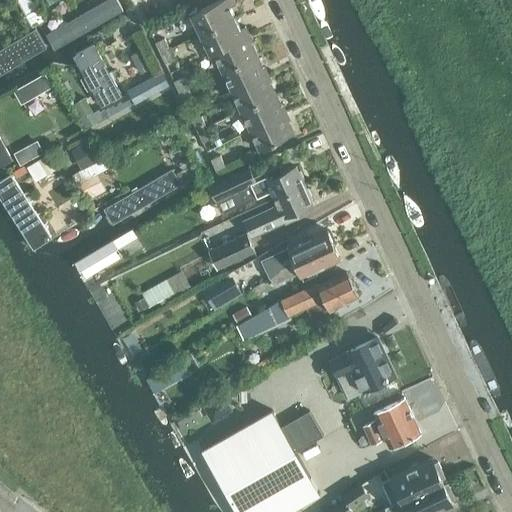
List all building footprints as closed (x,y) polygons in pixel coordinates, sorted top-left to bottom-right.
[(35,0),(20,0),(34,24),(45,18),(35,0)] [(56,47),(123,9),(117,0),(105,0),(48,33),(56,47)] [(219,0),(191,13),(201,33),(236,16),(231,5),(236,2),(235,0),(219,0)] [(241,27),(236,16),(201,33),(210,53),(214,52),(214,51),(249,34),(248,33),(250,32),(246,24),(241,27)] [(35,29),(0,49),(0,73),(46,46),(35,29)] [(258,54),(249,34),(214,51),(214,52),(223,71),(258,54)] [(156,41),(161,52),(170,48),(165,37),(156,41)] [(94,43),(74,54),(102,106),(123,94),(94,43)] [(175,59),(170,48),(161,52),(166,63),(175,59)] [(268,73),(258,54),(223,71),(232,90),(268,73)] [(155,72),(127,88),(131,96),(134,102),(148,94),(163,86),(169,83),(161,69),(155,72)] [(44,73),(32,80),(39,92),(51,85),(44,73)] [(277,93),(268,73),(232,90),(241,110),(277,93)] [(174,80),(179,91),(188,87),(183,76),(174,80)] [(194,98),(188,87),(179,91),(184,102),(194,98)] [(251,130),(287,113),(277,93),(241,110),(251,130)] [(85,96),(74,103),(87,127),(99,121),(85,96)] [(296,132),(287,113),(251,130),(260,149),(296,132)] [(193,119),(198,130),(207,125),(202,115),(193,119)] [(212,136),(207,125),(198,130),(203,141),(212,136)] [(0,158),(11,153),(0,132),(0,158)] [(102,158),(90,135),(69,146),(81,170),(102,158)] [(21,164),(44,152),(37,139),(14,152),(21,164)] [(46,152),(29,162),(37,177),(55,167),(46,152)] [(217,169),(226,165),(221,154),(211,158),(217,169)] [(186,187),(201,178),(189,157),(181,161),(183,165),(180,166),(186,176),(181,179),(186,187)] [(270,190),(273,197),(304,183),(303,180),(304,178),(300,169),(298,169),(296,165),(268,178),(267,175),(255,180),(248,166),(210,184),(218,202),(222,212),(237,205),(270,190)] [(118,219),(181,183),(173,168),(110,205),(118,219)] [(12,172),(0,180),(0,191),(31,239),(48,228),(12,172)] [(80,182),(89,199),(107,190),(98,173),(80,182)] [(306,186),(304,183),(273,197),(276,203),(244,218),(252,234),(284,219),(286,223),(300,217),(297,209),(313,202),(311,197),(312,195),(309,187),(306,186)] [(132,227),(118,235),(120,238),(123,243),(137,235),(134,230),(132,227)] [(291,251),(265,263),(271,276),(281,270),(280,267),(334,243),(327,228),(303,239),(302,237),(288,243),(291,251)] [(255,250),(246,232),(209,249),(218,267),(255,250)] [(340,257),(334,243),(280,267),(281,270),(271,276),(274,283),(301,270),(304,278),(318,272),(316,268),(340,257)] [(281,297),(238,324),(245,340),(291,319),(289,315),(309,306),(313,315),(330,307),(330,308),(358,295),(347,271),(320,283),(319,280),(281,297)] [(141,292),(144,297),(149,305),(174,292),(166,278),(141,292)] [(216,307),(241,292),(234,280),(209,295),(216,307)] [(114,283),(102,289),(108,301),(120,295),(114,283)] [(144,297),(134,302),(139,311),(149,305),(144,297)] [(247,306),(234,314),(239,323),(253,315),(247,306)] [(360,390),(395,374),(377,336),(343,352),(344,354),(329,360),(337,378),(340,377),(348,395),(360,390)] [(233,410),(224,394),(203,406),(212,421),(233,410)] [(378,418),(365,424),(373,442),(386,436),(391,445),(421,431),(405,396),(374,410),(378,418)] [(203,448),(227,490),(297,450),(282,425),(273,409),(203,448)] [(310,410),(282,425),(297,450),(324,435),(310,410)] [(285,511),(320,492),(297,450),(227,490),(239,511),(285,511)] [(382,481),(392,503),(444,480),(442,477),(445,476),(438,461),(435,462),(433,457),(382,481)] [(445,484),(444,480),(392,503),(385,506),(387,511),(436,511),(454,504),(452,499),(455,498),(448,482),(445,484)] [(354,511),(351,505),(370,494),(363,482),(342,495),(345,501),(326,511),(354,511)]
